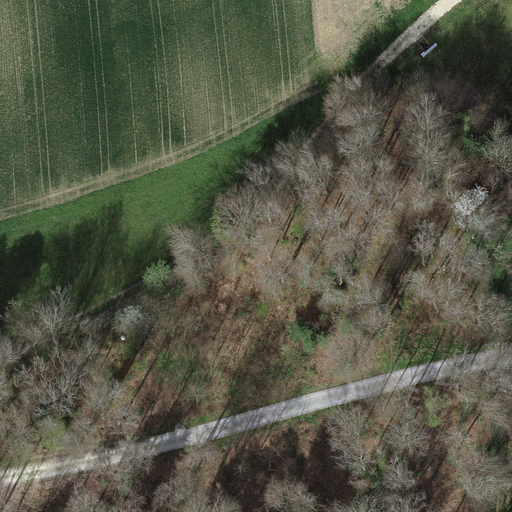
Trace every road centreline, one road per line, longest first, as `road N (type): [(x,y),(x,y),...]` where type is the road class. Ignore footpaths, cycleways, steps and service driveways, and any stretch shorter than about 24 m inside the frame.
road 1 (unclassified): [(511,359),(0,476)]
road 2 (track): [(490,511),(503,429),(498,359)]
